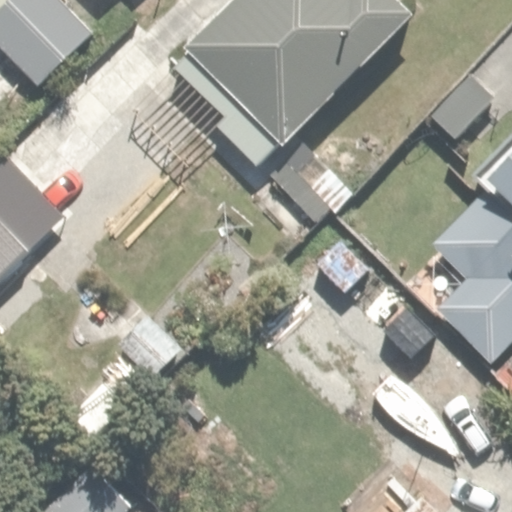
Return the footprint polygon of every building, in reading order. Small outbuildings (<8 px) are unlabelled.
[(90,19),(71,0),(0,0),(0,26),(39,67),(90,19)] [(224,0),(192,32),(198,39),(176,60),(224,110),(217,116),(253,153),(413,0),(412,0),(224,0)] [(487,188),(431,239),(463,274),(434,301),(487,360),(511,336),(511,136),(472,173),(487,188)] [(0,227),(0,254),(13,241),(0,227)] [(141,305),(113,335),(158,377),(186,347),(141,305)] [(119,356),(68,411),(90,432),(142,378),(119,356)] [(62,483),(35,510),(37,511),(127,511),(142,499),(95,451),(62,483)] [(476,511),(432,468),(399,500),(375,476),(338,511),(476,511)]
